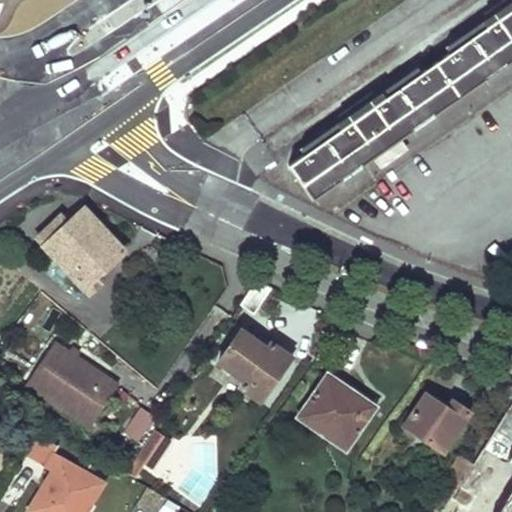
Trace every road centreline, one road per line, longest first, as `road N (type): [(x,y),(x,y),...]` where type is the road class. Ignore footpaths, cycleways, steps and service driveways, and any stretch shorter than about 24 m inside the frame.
road 1 (tertiary): [(245,229),(299,275),(511,354)]
road 2 (tertiary): [(511,321),(245,229)]
road 3 (primary): [(98,118),(270,0)]
road 4 (tertiary): [(48,149),(200,210)]
road 5 (tertiary): [(200,210),(134,140),(98,118)]
